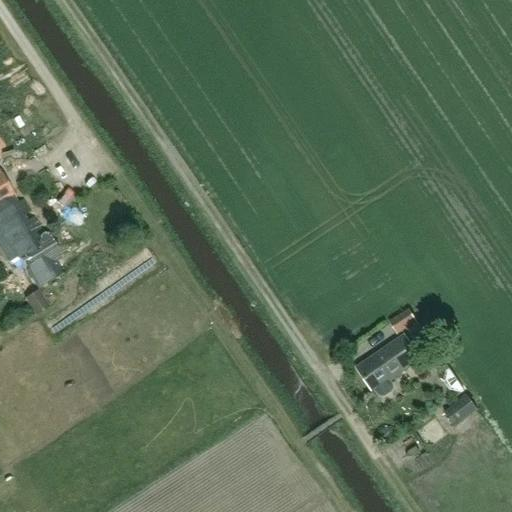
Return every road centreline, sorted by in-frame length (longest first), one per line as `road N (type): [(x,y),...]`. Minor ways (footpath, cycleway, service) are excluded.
road 1 (track): [(65,0),(377,453)]
road 2 (unclassified): [(0,4),(114,171)]
